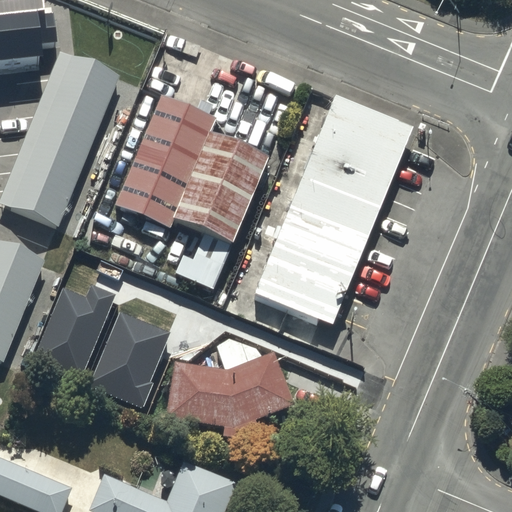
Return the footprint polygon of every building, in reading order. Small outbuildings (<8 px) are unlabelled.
[(117,71),(65,49),(5,193),(57,215),(117,71)] [(228,107),(160,79),(110,197),(176,224),(182,208),(235,231),(269,150),(219,130),(228,107)] [(408,126),(337,97),(260,283),(331,312),(408,126)] [(0,336),(34,259),(0,244),(0,336)] [(148,329),(162,289),(104,265),(88,308),(148,329)] [(224,371),(173,362),(165,420),(223,428),(222,438),(239,440),(258,433),(254,422),(292,405),(272,353),(261,358),(257,350),(228,340),(216,348),(224,371)] [(0,459),(0,496),(39,511),(62,511),(72,488),(0,459)] [(224,511),(236,484),(180,462),(166,499),(102,475),(88,511),(224,511)]
